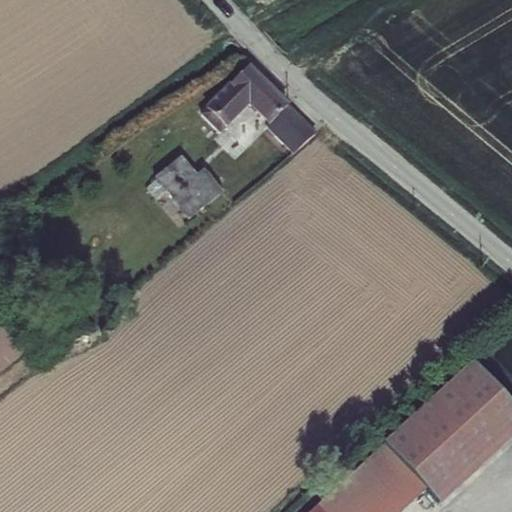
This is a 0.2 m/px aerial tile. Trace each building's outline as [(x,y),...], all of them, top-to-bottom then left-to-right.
[(314,137),(246,68),(204,109),(223,129),(247,105),(267,125),(265,127),(293,155),(314,137)] [(180,156),(152,176),(186,221),(219,190),(203,169),(195,175),(180,156)] [(0,366),(25,346),(3,319),(0,321),(0,366)] [(511,407),(472,364),(383,445),(425,490),(438,505),(511,437),(511,407)] [(383,445),(316,507),(320,511),(400,511),(425,490),(383,445)]
